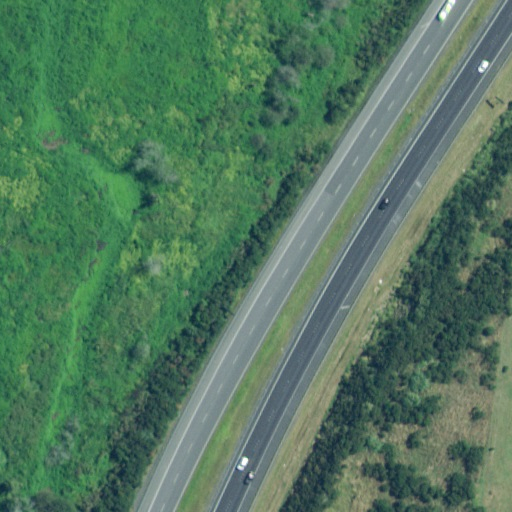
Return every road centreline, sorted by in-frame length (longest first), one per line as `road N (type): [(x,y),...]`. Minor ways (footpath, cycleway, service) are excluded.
road 1 (trunk): [(510,0),(282,370),(213,511)]
road 2 (trunk): [(150,511),(260,285),(438,0)]
